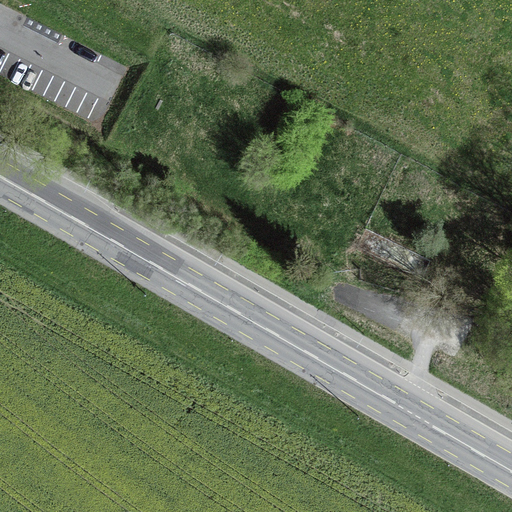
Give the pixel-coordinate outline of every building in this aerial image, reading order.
[(85,0),(140,39),(167,0),(85,0)] [(167,0),(140,39),(232,104),(270,50),(200,0),(167,0)] [(511,34),(511,7),(505,0),(416,0),(476,67),(511,34)] [(232,104),(323,169),(362,115),(270,50),(232,104)] [(323,169),(403,226),(442,172),(362,115),(323,169)]
